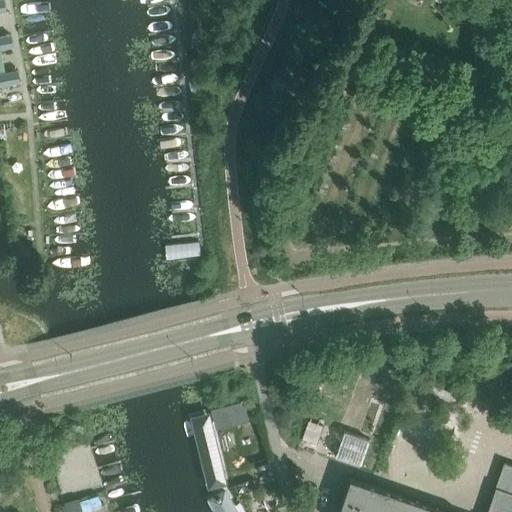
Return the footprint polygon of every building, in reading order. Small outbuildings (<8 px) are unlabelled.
[(0,11),(6,11),(3,0),(0,0),(0,85),(20,82),(18,70),(5,73),(1,49),(13,46),(11,35),(0,36),(0,11)] [(405,385),(406,386),(446,400),(449,391),(408,377),(405,385)] [(468,408),(472,398),(452,391),(448,401),(468,408)] [(302,439),(317,444),(324,425),(308,420),(302,439)] [(228,488),(229,488),(212,421),(194,426),(211,492),(228,488)] [(361,463),(371,437),(346,428),(337,454),(361,463)] [(511,511),(511,464),(504,462),(486,511),(511,511)] [(59,478),(63,492),(90,485),(86,471),(59,478)] [(442,511),(401,498),(402,495),(350,477),(339,508),(346,511),(345,511),(442,511)] [(241,511),(228,488),(205,502),(210,511),(241,511)] [(64,502),(67,511),(83,511),(79,498),(64,502)]
